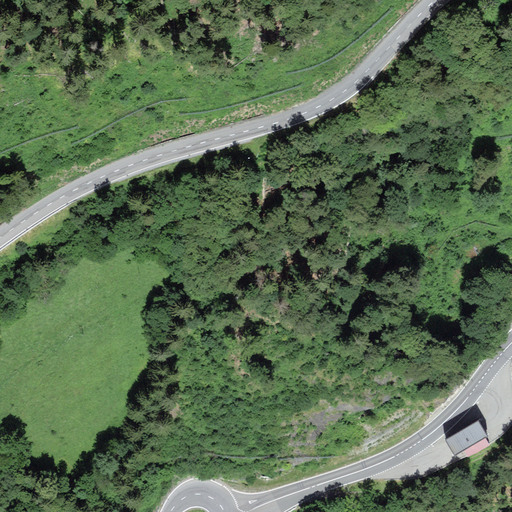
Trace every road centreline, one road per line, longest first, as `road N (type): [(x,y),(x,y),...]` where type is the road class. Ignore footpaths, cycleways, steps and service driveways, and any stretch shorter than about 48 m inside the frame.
road 1 (primary): [(0,239),(105,175),(340,98),(437,0)]
road 2 (secondary): [(246,511),(415,445),(445,424),(511,345)]
